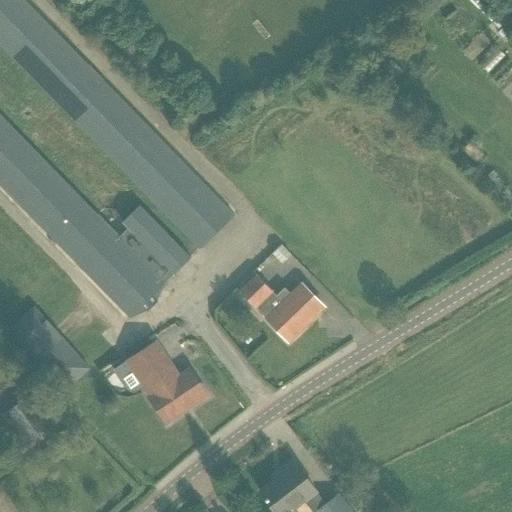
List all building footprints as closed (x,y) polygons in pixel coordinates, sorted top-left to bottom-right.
[(22,0),(0,0),(0,44),(56,102),(62,108),(198,248),(232,215),(22,0)] [(466,61),(476,73),(494,57),(484,46),(466,61)] [(139,205),(113,231),(0,116),(0,184),(128,316),(189,257),(139,205)] [(271,254),(281,264),(290,254),(281,245),(271,254)] [(239,291),(274,327),(288,342),(323,308),(300,284),(289,294),(284,288),(277,296),(256,275),(239,291)] [(44,319),(19,341),(53,378),(58,374),(69,386),(84,372),(73,360),(79,356),(45,318),(44,319)] [(124,361),(155,407),(166,423),(207,396),(188,368),(167,382),(144,348),(124,361)] [(25,397),(4,414),(28,447),(50,429),(25,397)] [(259,492),(271,508),(274,511),(290,511),(302,503),(309,511),(352,511),(338,493),(325,504),(292,460),(279,470),(282,474),(259,492)]
